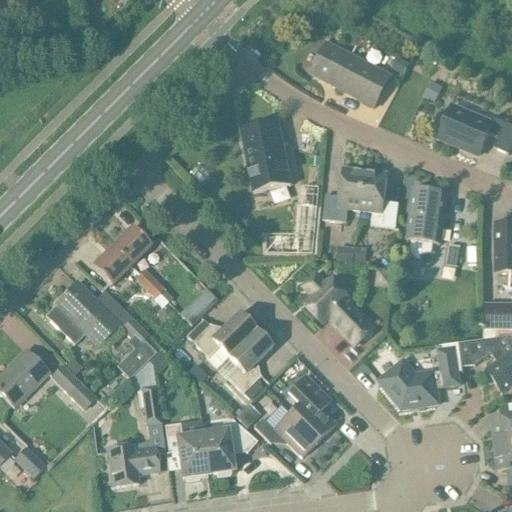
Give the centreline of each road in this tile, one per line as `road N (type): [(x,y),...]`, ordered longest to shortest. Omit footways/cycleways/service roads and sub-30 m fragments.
road 1 (residential): [(402,493),(398,444),(327,360),(139,174)]
road 2 (residential): [(511,194),(320,118),(246,73)]
road 3 (primary): [(0,215),(198,15)]
road 4 (residential): [(0,317),(139,174)]
road 5 (residential): [(139,174),(246,73)]
